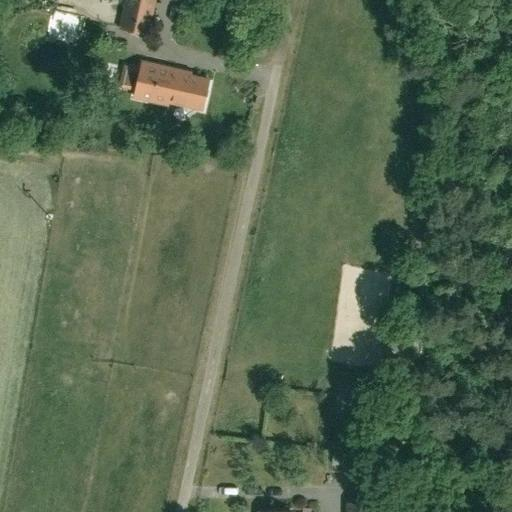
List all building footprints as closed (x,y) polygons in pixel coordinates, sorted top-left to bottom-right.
[(124,0),(119,29),(111,27),(108,40),(128,44),(132,31),(150,36),(157,0),(124,0)] [(29,55),(29,81),(52,80),(52,54),(56,54),(56,36),(59,36),(58,14),(35,14),(36,36),(33,36),(34,55),(29,55)] [(142,62),(141,68),(123,64),(119,87),(136,91),(134,97),(168,104),(168,101),(202,109),(208,79),(191,75),(191,73),(142,62)] [(333,453),(333,462),(345,462),(345,453),(333,453)] [(369,511),(370,504),(348,503),(347,511),(369,511)]
